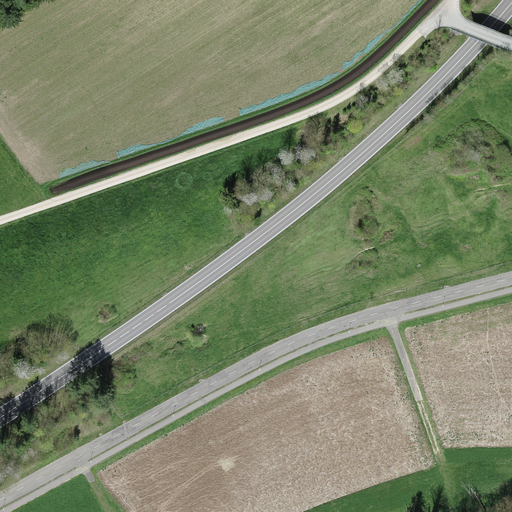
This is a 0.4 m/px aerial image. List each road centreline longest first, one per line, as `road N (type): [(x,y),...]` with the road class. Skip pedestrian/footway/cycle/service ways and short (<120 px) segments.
road 1 (primary): [(0,418),(208,277),(339,174),(511,1)]
road 2 (unclassified): [(511,44),(440,13),(361,83),(315,109),(0,220)]
road 3 (unclassified): [(0,497),(294,341),(511,277)]
road 4 (track): [(386,310),(451,496)]
